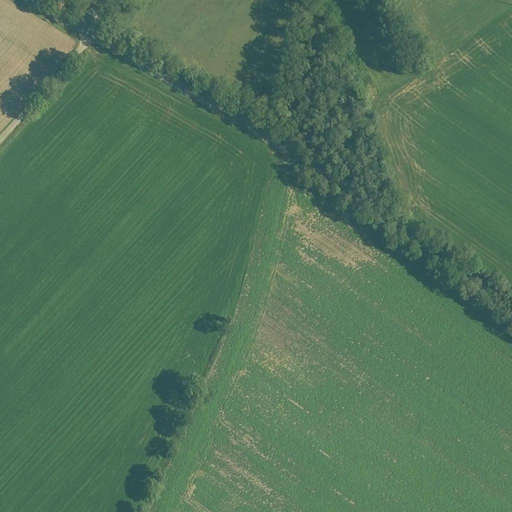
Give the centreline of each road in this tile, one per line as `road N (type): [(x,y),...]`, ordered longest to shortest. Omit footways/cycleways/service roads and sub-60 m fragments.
road 1 (unclassified): [(76,28),(511,311)]
road 2 (track): [(92,37),(0,142)]
